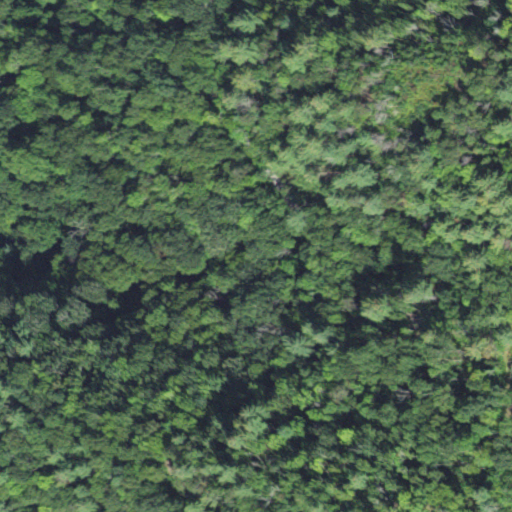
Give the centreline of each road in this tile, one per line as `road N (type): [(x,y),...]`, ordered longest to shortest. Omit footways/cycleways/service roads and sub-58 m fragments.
road 1 (track): [(198,511),(179,474),(180,449),(272,389),(312,341),(313,237),(249,142),(232,96),(246,0)]
road 2 (track): [(76,0),(59,94),(59,150),(79,240),(50,278),(0,281)]
